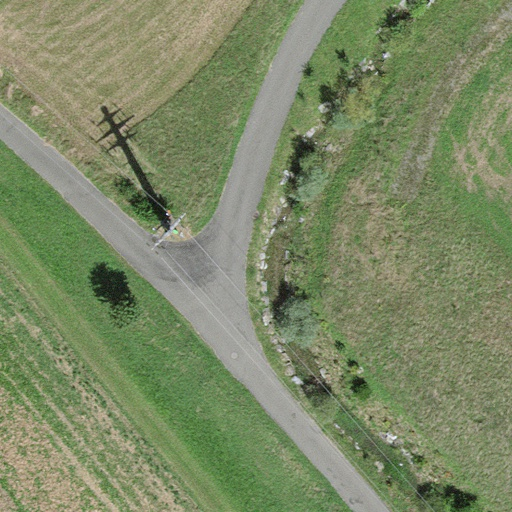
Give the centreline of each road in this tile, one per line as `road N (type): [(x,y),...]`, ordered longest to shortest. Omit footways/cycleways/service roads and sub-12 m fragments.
road 1 (unclassified): [(210,322),(243,147),(318,0)]
road 2 (unclassified): [(210,322),(0,136)]
road 3 (unclassified): [(369,511),(210,322)]
